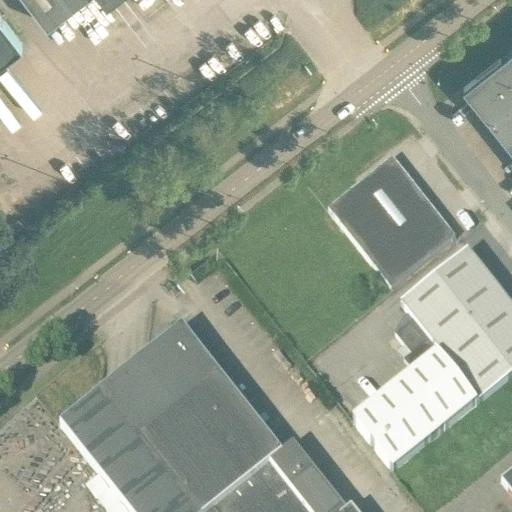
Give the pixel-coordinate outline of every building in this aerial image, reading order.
[(27,0),(47,25),(79,0),(27,0)] [(0,16),(0,61),(22,45),(0,16)] [(511,151),(511,50),(463,89),(511,151)] [(392,161),(328,212),(391,291),(455,240),(392,161)] [(21,237),(32,228),(21,215),(10,224),(21,237)] [(511,311),(467,255),(401,307),(413,322),(395,337),(410,356),(403,362),(411,372),(436,352),(439,356),(352,425),(392,474),(511,378),(511,311)] [(182,332),(146,361),(60,430),(125,511),(343,511),(293,448),(281,457),(182,332)] [(511,475),(501,484),(511,498),(511,475)]
